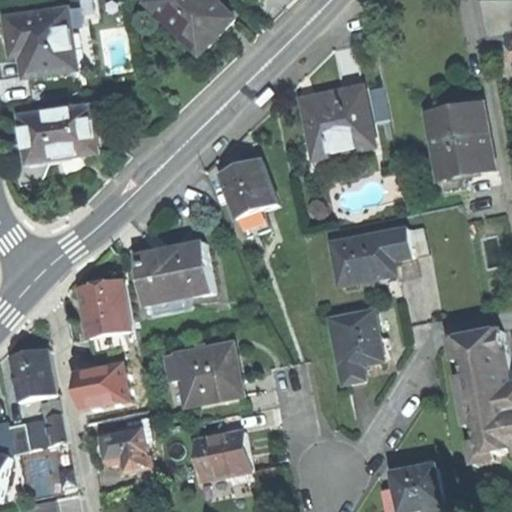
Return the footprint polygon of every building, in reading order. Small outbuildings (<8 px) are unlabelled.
[(237,21),(215,0),(154,0),(150,4),(180,33),(184,29),(207,52),(221,38),(237,21)] [(83,10),(71,12),(81,71),(81,73),(97,70),(90,26),(85,27),(83,10)] [(71,12),(11,22),(17,59),(26,58),(27,64),(29,79),(81,71),(71,12)] [(276,93),(273,90),(257,104),(263,110),(275,99),(279,96),(276,93)] [(359,153),(378,149),(367,91),(342,96),(319,100),(310,112),(316,141),(319,160),(359,153)] [(457,113),(433,117),(445,182),(467,178),(501,172),(489,107),(457,113)] [(31,145),(35,169),(53,167),(67,164),(67,159),(86,156),(103,153),(97,111),(28,121),(31,145)] [(361,165),(359,153),(319,160),(316,141),(305,143),(310,174),(361,165)] [(47,185),(53,167),(35,169),(31,145),(19,147),(26,188),(47,185)] [(268,211),(283,205),(267,161),(244,170),(226,176),(243,220),(247,219),(268,211)] [(469,191),(467,178),(445,182),(447,195),(469,191)] [(274,226),(268,211),(247,219),(252,234),(274,226)] [(344,289),(400,278),(397,263),(407,261),(418,259),(413,232),(336,247),(344,289)] [(174,252),(141,259),(151,309),(160,307),(197,300),(219,295),(209,245),(174,252)] [(107,289),(87,292),(96,339),(123,334),(137,332),(128,285),(107,289)] [(199,310),(197,300),(160,307),(162,317),(199,310)] [(379,313),(335,322),(342,361),(347,385),(369,381),(367,367),(388,363),(379,313)] [(511,361),(506,333),(462,342),(466,362),(468,372),(470,380),(475,405),(480,429),(482,444),(485,458),(500,455),(511,452),(511,361)] [(126,352),(123,334),(96,339),(99,357),(126,352)] [(458,364),(466,362),(462,342),(454,343),(458,364)] [(238,346),(182,356),(186,380),(191,408),(247,398),(243,376),(238,346)] [(24,403),(60,396),(52,354),(34,357),(16,360),(24,403)] [(176,382),(186,380),(182,356),(172,358),(176,382)] [(462,382),(467,407),(475,405),(470,380),(462,382)] [(49,420),(54,419),(67,417),(64,401),(46,404),(49,420)] [(472,431),(480,429),(475,405),(467,407),(472,431)] [(109,421),(111,435),(138,429),(137,419),(136,416),(109,421)] [(156,416),(137,419),(138,429),(148,428),(151,443),(160,442),(156,416)] [(54,419),(59,446),(72,444),(67,417),(54,419)] [(15,427),(20,453),(35,450),(30,424),(15,427)] [(111,435),(108,435),(109,442),(104,450),(104,454),(112,460),(113,465),(126,463),(127,469),(128,474),(155,469),(151,443),(148,428),(138,429),(111,435)] [(251,434),(202,442),(209,483),(239,478),(258,475),(254,454),(251,434)] [(501,463),(500,455),(485,458),(482,444),(475,446),(480,467),(501,463)] [(0,503),(6,504),(15,459),(0,455),(0,503)] [(404,511),(419,511),(425,511),(448,507),(441,468),(414,473),(398,476),(400,489),(404,511)] [(259,483),(258,475),(239,478),(240,486),(259,483)] [(404,511),(400,489),(386,492),(390,511),(404,511)] [(29,507),(30,511),(58,511),(57,502),(29,507)] [(425,511),(467,511),(466,503),(448,507),(425,511)]
